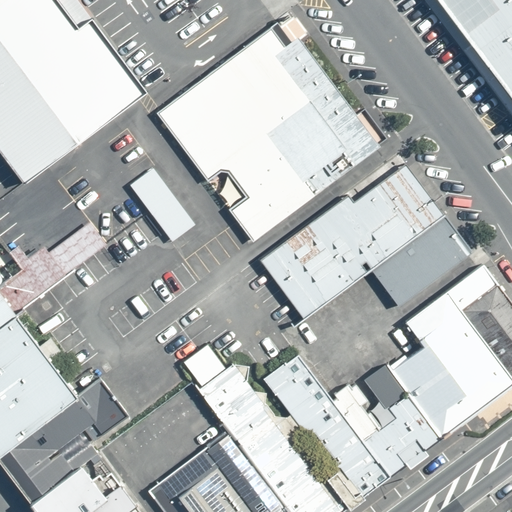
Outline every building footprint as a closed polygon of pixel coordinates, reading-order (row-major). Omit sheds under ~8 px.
[(0,0),(0,66),(74,10),(65,0),(0,0)] [(511,0),(433,0),(511,104),(511,0)] [(365,132),(272,7),(138,107),(231,231),(365,132)] [(131,85),(74,10),(0,66),(0,171),(7,180),(131,85)] [(451,240),(381,147),(244,249),(287,307),(353,259),(379,294),(451,240)] [(192,226),(151,168),(128,184),(170,242),(192,226)] [(428,282),(498,374),(511,363),(511,316),(466,254),(428,282)] [(408,335),(459,403),(498,374),(428,282),(390,311),(408,335)] [(0,323),(16,312),(0,291),(0,323)] [(16,312),(0,323),(0,456),(80,398),(16,312)] [(371,362),(423,430),(459,403),(408,335),(371,362)] [(237,374),(330,499),(372,468),(315,393),(278,343),(237,374)] [(237,374),(219,349),(177,380),(208,422),(275,511),(312,511),(330,499),(237,374)] [(315,393),(372,468),(423,430),(371,362),(366,355),(315,393)] [(80,398),(0,456),(0,461),(29,501),(74,468),(62,452),(124,406),(104,380),(80,398)] [(153,511),(275,511),(208,422),(130,480),(153,511)] [(74,468),(29,501),(37,511),(148,511),(101,448),(74,468)]
